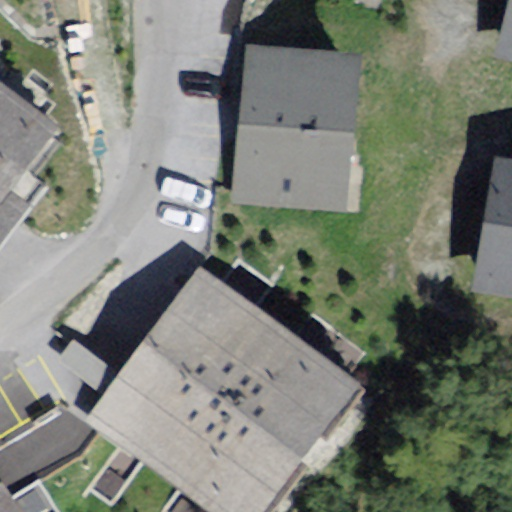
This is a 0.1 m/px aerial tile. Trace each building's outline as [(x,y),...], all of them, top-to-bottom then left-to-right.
[(511,0),(506,0),(495,50),(511,54),(511,0)] [(358,56),(243,55),(241,216),(356,218),(358,56)] [(0,188),(36,140),(0,113),(0,188)] [(511,157),(491,155),(473,284),(511,289),(511,157)] [(247,511),(337,386),(203,292),(106,428),(225,511),(247,511)]
